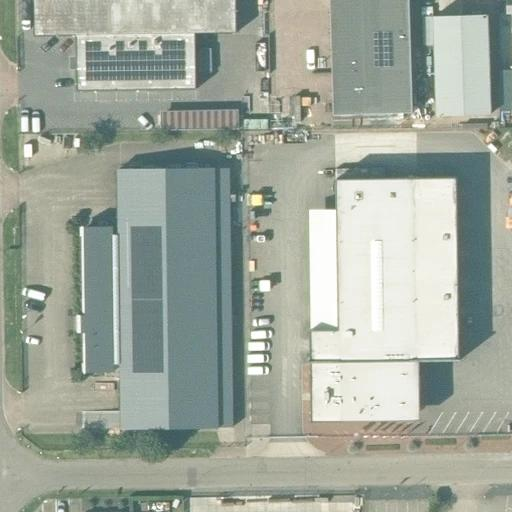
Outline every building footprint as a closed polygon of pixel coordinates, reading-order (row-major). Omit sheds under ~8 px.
[(236,33),(235,0),(34,0),(35,37),(75,36),(195,34),(236,33)] [(327,0),(328,10),(328,33),(407,31),(405,0),(327,0)] [(433,7),(421,7),(422,17),(433,17),(433,7)] [(437,117),(491,115),(488,15),(434,17),(437,117)] [(407,31),(328,33),(330,118),(409,114),(407,31)] [(196,90),(195,34),(75,36),(76,92),(196,90)] [(112,227),(86,228),(88,373),(114,372),(114,365),(121,365),(122,428),(217,427),(234,427),(232,298),(231,170),(214,170),(119,171),(120,235),(112,235),(112,227)] [(338,330),(310,331),(310,362),(311,422),(339,422),(380,421),(380,417),(409,416),(415,410),(415,390),(420,390),(420,362),(460,361),(458,178),(417,178),(335,179),(336,209),(338,330)]
